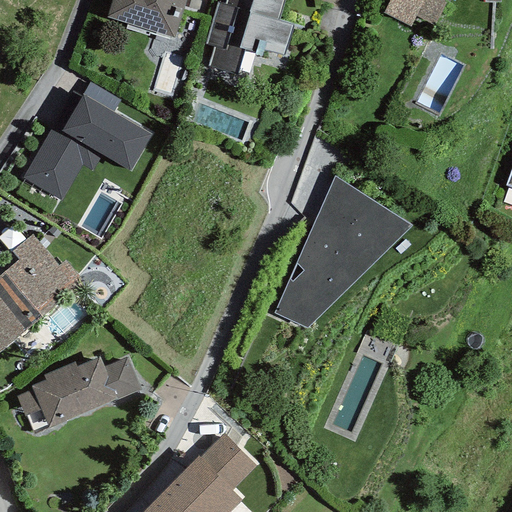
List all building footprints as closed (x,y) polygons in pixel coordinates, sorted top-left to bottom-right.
[(112,0),(107,17),(174,39),(186,0),(112,0)] [(226,0),(225,6),(217,3),(205,43),(215,46),(208,67),(237,76),(244,52),(261,57),(264,50),(284,56),(293,25),(277,20),(283,0),(226,0)] [(389,0),(383,13),(411,27),(416,17),(434,26),(446,4),(443,2),(443,0),(389,0)] [(90,82),(82,94),(114,113),(121,100),(90,82)] [(114,113),(82,94),(59,135),(50,130),(22,178),(61,200),(81,164),(93,171),(102,155),(131,171),(152,134),(114,113)] [(412,225),(335,176),(274,313),(307,329),(412,225)] [(32,235),(12,252),(19,260),(0,275),(0,351),(83,282),(65,260),(58,266),(32,235)] [(45,380),(30,386),(32,390),(16,396),(25,417),(41,410),(49,429),(115,400),(116,401),(141,390),(127,357),(104,367),(99,357),(76,367),(74,362),(43,375),(45,380)] [(232,491),(256,466),(224,433),(200,457),(198,456),(143,511),(230,511),(242,500),(232,491)]
